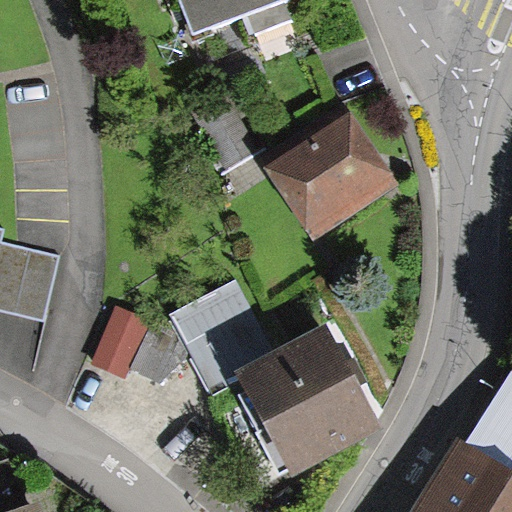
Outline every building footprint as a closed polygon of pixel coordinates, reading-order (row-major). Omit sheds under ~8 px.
[(178,0),(198,50),(304,8),(301,0),(178,0)] [(349,105),(268,161),(327,246),(408,190),(349,105)] [(0,327),(48,335),(60,263),(6,253),(9,237),(0,235),(0,327)] [(207,339),(290,494),(387,443),(327,330),(266,362),(244,320),(207,339)] [(511,511),(511,476),(461,447),(423,511),(511,511)]
